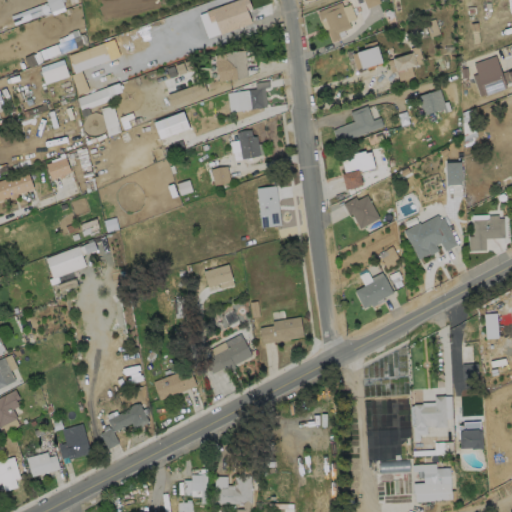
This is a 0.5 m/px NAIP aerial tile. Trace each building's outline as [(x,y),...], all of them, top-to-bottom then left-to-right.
[(62,8),(60,0),(46,0),(48,11),(62,8)] [(251,24),(248,11),(251,11),(247,0),(218,0),(221,6),(206,10),(210,24),(216,22),(219,33),(251,24)] [(49,13),(47,3),(25,9),(28,18),(49,13)] [(320,11),(328,40),(350,35),(346,22),(355,20),(351,3),(320,11)] [(424,23),(430,37),(440,32),(434,19),(424,23)] [(351,53),(357,72),(382,64),(377,45),(351,53)] [(248,76),(244,50),(219,53),(222,79),(248,76)] [(394,78),(416,76),(413,54),(392,57),(394,78)] [(496,56),(471,64),(479,93),(511,83),(511,66),(500,70),(496,56)] [(194,69),(191,59),(166,67),(169,77),(194,69)] [(70,75),(78,94),(88,90),(81,71),(70,75)] [(123,91),(117,80),(77,101),(82,112),(123,91)] [(167,94),(171,106),(207,92),(203,80),(167,94)] [(231,112),(268,105),(263,82),(226,89),(231,112)] [(423,115),(448,110),(444,89),(419,94),(423,115)] [(108,135),(121,131),(112,104),(100,108),(108,135)] [(333,128),(337,142),(382,128),(379,116),(371,119),(367,106),(349,111),(352,122),(333,128)] [(463,110),(463,142),(476,142),(476,110),(463,110)] [(189,129),(183,111),(154,121),(159,139),(189,129)] [(240,151),(241,158),(260,158),(259,130),(237,130),(237,141),(231,141),(232,151),(240,151)] [(363,173),(377,170),(372,148),(339,155),(346,189),(365,184),(363,173)] [(46,162),(49,178),(70,174),(67,158),(46,162)] [(446,162),(446,187),(462,187),(462,162),(446,162)] [(230,182),(226,165),(210,169),(213,186),(230,182)] [(0,197),(33,192),(30,175),(0,180),(0,197)] [(192,191),(180,195),(176,183),(188,179),(192,191)] [(260,227),(279,226),(276,186),(257,187),(260,227)] [(344,202),(358,230),(379,219),(365,192),(344,202)] [(403,230),(419,261),(456,243),(440,212),(403,230)] [(78,220),(83,236),(100,231),(94,215),(78,220)] [(503,239),(503,216),(470,216),(470,250),(486,250),(486,239),(503,239)] [(118,228),(115,218),(103,221),(106,231),(118,228)] [(400,262),(387,269),(377,253),(391,245),(400,262)] [(86,267),(80,246),(45,256),(51,277),(86,267)] [(234,284),(229,264),(204,270),(208,290),(234,284)] [(364,309),(393,294),(383,273),(372,279),(369,271),(359,276),(364,286),(354,291),(364,309)] [(208,317),(216,332),(237,320),(229,306),(208,317)] [(303,336),(300,316),(258,324),(262,344),(303,336)] [(202,351),(211,372),(251,357),(242,335),(202,351)] [(0,387),(20,380),(11,355),(0,359),(0,387)] [(462,379),(476,379),(476,363),(462,363),(462,379)] [(153,381),(159,398),(196,385),(190,368),(153,381)] [(12,411),(22,405),(13,390),(0,396),(0,433),(19,423),(12,411)] [(427,426),(449,426),(449,396),(434,396),(434,404),(411,405),(412,436),(427,435),(427,426)] [(113,432),(147,417),(139,401),(106,416),(111,426),(99,431),(107,448),(118,443),(113,432)] [(459,421),(459,448),(481,448),(481,421),(459,421)] [(63,428),(66,439),(57,442),(62,460),(90,452),(82,423),(63,428)] [(396,430),(366,430),(366,446),(396,446),(396,430)] [(452,453),(434,454),(433,442),(452,441),(452,453)] [(59,468),(53,449),(26,458),(32,476),(59,468)] [(0,491),(22,484),(13,457),(0,460),(0,491)] [(379,460),(379,472),(408,472),(408,461),(379,460)] [(451,500),(450,467),(439,467),(439,463),(413,464),(413,479),(414,501),(451,500)] [(207,470),(189,470),(189,479),(178,479),(177,511),(191,511),(192,501),(207,501),(207,470)] [(251,511),(252,476),(234,476),(234,484),(226,484),(226,476),(214,475),(214,503),(236,503),(236,511),(251,511)]
